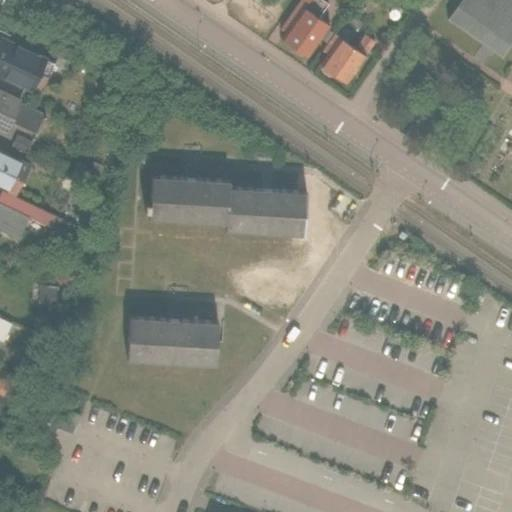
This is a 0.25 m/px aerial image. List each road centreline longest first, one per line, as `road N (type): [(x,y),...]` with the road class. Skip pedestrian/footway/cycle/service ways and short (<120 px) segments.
road 1 (residential): [(178,511),(412,170)]
road 2 (residential): [(166,0),(412,170)]
road 3 (residential): [(412,170),(511,238)]
